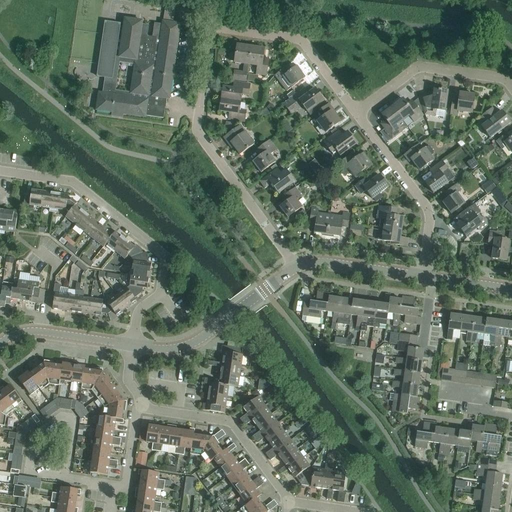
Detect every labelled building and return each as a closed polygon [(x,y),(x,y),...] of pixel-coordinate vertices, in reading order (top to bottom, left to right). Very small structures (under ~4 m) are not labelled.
[(119,27),(120,24),(105,22),(97,77),(104,78),(104,82),(102,94),(99,93),(96,110),(111,112),(111,115),(122,117),(123,114),(144,117),(144,115),(163,118),(166,98),(169,98),(180,24),(163,21),(163,24),(154,23),(152,36),(147,36),(149,25),(142,24),(142,21),(125,19),(124,28),(119,27)] [(237,45),(236,54),(231,53),(229,55),(228,60),(230,62),(243,64),(242,72),(234,71),(233,80),(245,82),(248,65),(250,47),(237,45)] [(250,47),(248,65),(257,66),(256,74),(266,76),(268,59),(263,58),(264,49),(250,47)] [(302,72),(297,66),(289,72),(286,67),(275,75),(281,84),(286,91),(291,88),(304,78),(301,73),(302,72)] [(223,87),(221,99),(240,102),(242,94),(248,95),(250,85),(237,83),(236,89),(223,87)] [(91,85),(86,85),(83,107),(88,108),(91,85)] [(296,95),(289,100),(283,104),(291,115),(303,106),(307,112),(323,100),(315,89),(306,95),(302,90),(296,95)] [(444,117),(445,111),(448,92),(434,90),(433,93),(420,97),(425,115),(444,117)] [(289,100),(296,95),(293,91),(286,96),(289,100)] [(472,113),(474,95),(460,93),(459,99),(453,99),(450,115),(457,116),(458,111),(472,113)] [(240,102),(221,99),(219,111),(232,113),(232,120),(244,122),(246,111),(239,110),(240,102)] [(403,99),(392,107),(401,120),(408,115),(413,121),(422,115),(411,100),(406,104),(403,99)] [(327,105),(314,115),(318,121),(317,121),(325,133),(340,122),(327,105)] [(401,120),(392,107),(382,115),(385,120),(380,123),(391,138),(400,131),(395,125),(401,120)] [(481,126),(490,138),(510,123),(501,111),(497,115),(492,108),(480,117),(485,124),(481,126)] [(240,155),(254,144),(240,125),(226,136),(240,155)] [(340,155),(356,144),(347,132),(342,135),(339,130),(323,142),(333,154),(337,151),(340,155)] [(507,157),(511,154),(511,153),(511,136),(510,138),(507,133),(496,141),(507,157)] [(270,155),(277,150),(270,141),(258,149),(262,155),(253,162),(261,173),(275,162),(270,155)] [(429,146),(425,149),(424,148),(423,150),(418,144),(404,155),(409,161),(411,159),(419,170),(433,159),(430,156),(433,154),(434,152),(429,146)] [(354,160),(350,155),(337,165),(345,175),(350,171),(354,177),(363,170),(364,171),(372,165),(363,153),(354,160)] [(425,182),(433,193),(447,182),(441,174),(448,169),(441,161),(429,170),(433,176),(425,182)] [(259,182),(265,189),(271,184),(278,194),(294,182),(286,171),(279,177),(274,171),(259,182)] [(368,182),(365,178),(354,186),(361,194),(366,190),(372,199),(388,187),(379,174),(368,182)] [(493,190),(496,188),(490,180),(481,187),(487,194),(493,190)] [(467,207),(464,203),(457,193),(461,190),(456,183),(444,192),(448,197),(442,202),(451,213),(455,210),(458,215),(467,207)] [(283,212),(284,212),(288,217),(302,207),(297,200),(301,197),(295,188),(283,197),(287,202),(280,208),(283,212)] [(41,207),(44,192),(32,190),(30,197),(25,196),(23,208),(33,210),(34,206),(41,207)] [(44,192),(41,207),(49,208),(49,212),(53,213),(56,193),(44,192)] [(56,193),(53,213),(57,213),(57,209),(65,211),(69,213),(75,205),(76,205),(77,203),(71,199),(67,198),(68,195),(56,193)] [(481,218),(478,214),(481,213),(474,204),(464,212),(467,217),(457,225),(466,237),(477,229),(478,230),(482,231),(488,227),(488,222),(485,218),(481,218)] [(69,213),(65,217),(75,225),(85,213),(76,205),(75,205),(69,213)] [(383,228),(401,231),(403,218),(392,216),(393,209),(378,207),(377,218),(385,220),(383,228)] [(312,208),(311,216),(306,215),(305,221),(309,222),(308,227),(315,228),(314,233),(327,235),(330,214),(318,213),(318,209),(312,208)] [(0,220),(0,234),(4,235),(4,231),(6,231),(6,227),(11,228),(13,213),(3,211),(2,221),(0,220)] [(85,213),(75,225),(84,232),(94,220),(85,213)] [(330,214),(327,235),(340,237),(342,227),(347,228),(349,214),(343,213),(343,216),(330,214)] [(94,220),(84,232),(94,240),(103,228),(94,220)] [(113,235),(103,228),(94,240),(103,247),(106,244),(113,235)] [(401,231),(383,228),(382,241),(393,242),(393,244),(407,246),(408,239),(400,238),(401,231)] [(115,232),(113,235),(106,244),(115,252),(125,239),(115,232)] [(499,239),(500,233),(489,232),(487,245),(493,246),(491,259),(506,261),(509,241),(499,239)] [(66,237),(63,240),(66,242),(63,246),(66,242),(68,243),(65,247),(70,251),(73,247),(72,247),(75,244),(66,237)] [(125,239),(115,252),(125,259),(128,255),(131,258),(143,254),(143,253),(141,249),(135,245),(134,247),(125,239)] [(143,254),(131,258),(133,262),(131,274),(149,277),(151,264),(146,264),(147,256),(146,252),(143,253),(143,254)] [(69,261),(66,264),(71,267),(77,260),(72,256),(69,260),(69,261)] [(149,277),(131,274),(129,286),(126,288),(134,299),(134,298),(142,292),(143,288),(147,289),(149,277)] [(17,285),(13,285),(11,299),(6,298),(5,304),(10,305),(11,299),(21,301),(22,291),(27,292),(29,282),(18,280),(17,285)] [(22,291),(21,301),(43,304),(45,291),(38,290),(39,283),(29,282),(27,292),(22,291)] [(0,297),(0,307),(5,308),(5,304),(6,298),(11,299),(13,285),(3,283),(2,288),(1,297),(0,297)] [(53,294),(55,294),(52,309),(65,311),(67,296),(59,294),(60,285),(54,284),(53,294)] [(126,288),(117,295),(126,308),(136,301),(134,298),(134,299),(126,288)] [(67,296),(65,311),(76,313),(80,291),(75,290),(74,297),(67,296)] [(84,291),(80,291),(76,313),(88,314),(91,299),(83,298),(84,291)] [(328,296),(329,296),(329,294),(317,292),(315,302),(310,301),(310,302),(304,301),(302,316),(320,318),(321,311),(326,312),(328,296)] [(383,304),(377,303),(373,327),(379,328),(379,325),(386,326),(388,314),(387,314),(389,298),(390,298),(390,295),(385,294),(383,304)] [(126,308),(117,295),(105,304),(107,314),(112,310),(116,315),(126,308)] [(329,297),(329,296),(328,296),(326,312),(333,313),(332,323),(337,324),(340,298),(329,297)] [(402,300),(400,315),(405,316),(404,323),(420,325),(422,314),(418,313),(418,309),(413,309),(414,298),(402,297),(401,300),(402,300)] [(352,300),(340,298),(337,324),(349,326),(350,315),(352,300)] [(401,300),(390,298),(389,298),(387,314),(388,314),(388,313),(394,314),(393,325),(398,325),(400,315),(402,300),(401,300)] [(103,301),(91,299),(88,314),(100,316),(101,313),(107,314),(105,304),(102,304),(103,301)] [(352,300),(350,315),(357,316),(356,327),(361,327),(365,302),(352,300)] [(365,302),(361,327),(361,331),(366,332),(367,326),(373,327),(377,303),(365,302)] [(460,331),(462,316),(450,314),(446,340),(452,340),(453,330),(460,331)] [(474,317),(462,316),(460,331),(467,332),(465,342),(471,343),(474,317)] [(474,317),(471,343),(476,344),(476,339),(483,340),(486,319),(474,317)] [(486,319),(483,340),(490,341),(489,346),(495,346),(498,321),(486,319)] [(498,321),(495,346),(500,347),(501,337),(508,338),(510,323),(504,322),(504,320),(501,319),(500,321),(498,321)] [(398,334),(390,333),(388,344),(396,346),(398,334)] [(417,342),(417,336),(400,334),(399,340),(417,342)] [(417,342),(399,340),(397,351),(407,353),(406,359),(422,362),(423,349),(416,348),(417,342)] [(242,349),(228,347),(222,346),(221,352),(224,352),(222,363),(241,366),(242,355),(241,355),(242,349)] [(406,359),(396,358),(395,363),(406,365),(405,371),(420,374),(422,362),(406,359)] [(44,364),(29,374),(29,375),(38,386),(37,386),(39,389),(41,391),(49,384),(59,386),(59,384),(62,366),(61,366),(52,365),(53,362),(44,361),(44,364)] [(62,363),(61,366),(62,366),(59,384),(64,384),(64,381),(71,382),(74,362),(69,361),(69,364),(62,363)] [(222,363),(213,362),(208,361),(207,365),(221,367),(220,374),(244,377),(244,374),(243,373),(240,373),(241,366),(222,363)] [(78,363),(74,362),(71,382),(77,383),(77,386),(81,387),(82,387),(84,370),(85,370),(85,367),(78,366),(78,363)] [(374,367),(373,377),(380,378),(381,368),(374,367)] [(82,387),(81,387),(81,389),(91,391),(97,399),(113,387),(102,372),(103,370),(94,368),(93,371),(85,370),(84,370),(82,387)] [(29,375),(29,374),(26,370),(22,373),(24,375),(18,379),(30,395),(39,389),(37,386),(38,386),(29,375)] [(405,371),(394,370),(394,375),(404,377),(403,383),(418,386),(420,374),(405,371)] [(219,380),(210,379),(210,383),(228,386),(241,388),(242,388),(243,378),(244,378),(244,377),(220,374),(219,380)] [(210,383),(210,379),(204,378),(204,382),(209,383),(208,394),(227,397),(228,386),(210,383)] [(403,383),(393,382),(392,387),(402,389),(401,395),(416,398),(417,397),(418,386),(403,383)] [(0,396),(0,407),(7,416),(14,410),(11,406),(16,402),(18,405),(22,401),(10,385),(4,389),(2,387),(0,388),(0,392),(2,395),(0,396)] [(113,387),(97,399),(103,407),(102,416),(102,417),(121,420),(121,419),(123,410),(125,411),(127,402),(124,402),(113,387)] [(208,394),(206,404),(202,404),(201,410),(224,414),(227,397),(208,394)] [(416,398),(401,395),(390,394),(389,401),(393,401),(392,412),(407,414),(408,409),(418,410),(420,398),(417,397),(416,398)] [(242,422),(265,406),(258,397),(243,408),(247,414),(239,419),(242,422)] [(271,414),(265,406),(242,422),(244,426),(252,420),(256,426),(271,414)] [(44,418),(48,416),(42,409),(39,411),(44,418)] [(271,414),(256,426),(260,431),(252,436),(255,440),(277,423),(271,414)] [(39,422),(34,415),(31,417),(36,424),(39,422)] [(102,417),(102,416),(98,416),(97,427),(114,430),(115,423),(123,424),(124,420),(121,419),(121,420),(102,417)] [(156,451),(160,427),(153,426),(154,423),(149,422),(146,442),(152,443),(151,451),(156,451)] [(466,432),(459,431),(457,446),(469,448),(470,441),(472,426),(473,425),(473,422),(467,422),(466,432)] [(277,423),(255,440),(257,443),(265,438),(269,443),(284,432),(277,423)] [(435,428),(436,428),(436,425),(424,423),(422,433),(416,432),(414,447),(427,449),(428,442),(433,443),(435,428)] [(483,443),(482,450),(499,452),(501,437),(495,436),(497,426),(484,424),(484,427),(485,427),(482,443),(483,443)] [(160,427),(156,451),(161,452),(162,445),(169,446),(172,426),(167,425),(167,428),(160,427)] [(473,426),(473,425),(472,426),(470,441),(477,442),(475,452),(481,453),(481,450),(482,450),(483,443),(482,443),(485,427),(484,427),(473,426)] [(172,426),(169,446),(175,447),(174,454),(179,455),(182,430),(176,429),(176,427),(172,426)] [(114,430),(97,427),(95,439),(120,443),(121,439),(113,437),(114,430)] [(435,428),(433,443),(440,444),(438,454),(444,455),(448,429),(436,428),(435,428)] [(189,432),(182,430),(179,455),(184,455),(185,448),(191,449),(194,435),(194,429),(190,429),(189,432)] [(448,429),(444,455),(449,456),(450,445),(457,446),(459,431),(448,429)] [(284,432),(269,443),(273,448),(265,454),(268,457),(275,452),(290,440),(284,432)] [(194,435),(191,449),(190,455),(200,456),(211,438),(194,435)] [(213,436),(211,438),(200,456),(207,464),(213,459),(222,452),(217,445),(219,443),(213,436)] [(120,443),(95,439),(93,450),(110,453),(112,445),(120,446),(120,443)] [(275,452),(268,457),(270,461),(278,455),(282,460),(297,449),(290,440),(275,452)] [(222,452),(213,459),(220,468),(234,458),(229,452),(236,447),(233,444),(222,452)] [(297,449),(282,460),(285,466),(278,471),(281,475),(288,469),(303,458),(297,449)] [(110,453),(93,450),(92,461),(117,465),(117,461),(109,460),(110,453)] [(220,468),(220,469),(216,472),(222,481),(227,477),(227,478),(247,462),(245,459),(238,464),(234,458),(220,468)] [(310,467),(303,458),(288,469),(295,478),(295,477),(301,485),(310,469),(308,468),(310,467)] [(496,467),(497,461),(479,459),(478,465),(496,467)] [(117,465),(92,461),(90,473),(107,475),(108,468),(116,469),(117,465)] [(249,466),(247,462),(227,478),(233,487),(247,476),(243,470),(249,466)] [(496,467),(478,465),(476,476),(486,477),(486,484),(501,486),(502,474),(495,473),(496,467)] [(310,469),(301,485),(310,486),(310,487),(321,489),(324,470),(313,469),(313,471),(310,469)] [(140,482),(164,485),(165,481),(158,480),(159,473),(139,470),(138,475),(141,475),(140,482)] [(335,472),(324,470),(321,489),(328,490),(326,499),(331,500),(332,491),(335,472)] [(346,473),(335,472),(332,491),(338,492),(337,502),(343,503),(345,492),(343,492),(346,473)] [(252,482),(247,476),(233,487),(240,496),(261,481),(258,477),(252,482)] [(261,481),(240,496),(247,505),(256,498),(261,495),(256,489),(263,484),(261,481)] [(136,488),(135,493),(155,496),(156,489),(163,490),(164,485),(140,482),(139,489),(136,488)] [(474,490),(474,495),(499,498),(501,486),(486,484),(485,491),(474,490)] [(52,493),(52,498),(76,501),(77,495),(80,495),(81,490),(60,487),(59,494),(52,493)] [(155,496),(135,493),(135,497),(137,498),(137,505),(161,508),(161,503),(154,502),(155,496)] [(499,498),(474,495),(473,500),(483,501),(482,508),(497,510),(499,498)] [(219,496),(215,500),(222,509),(226,505),(219,496)] [(76,501),(52,498),(51,503),(58,504),(57,510),(69,511),(77,511),(78,509),(75,508),(76,501)] [(247,505),(240,510),(241,511),(268,511),(269,511),(264,504),(262,506),(256,498),(247,505)]
